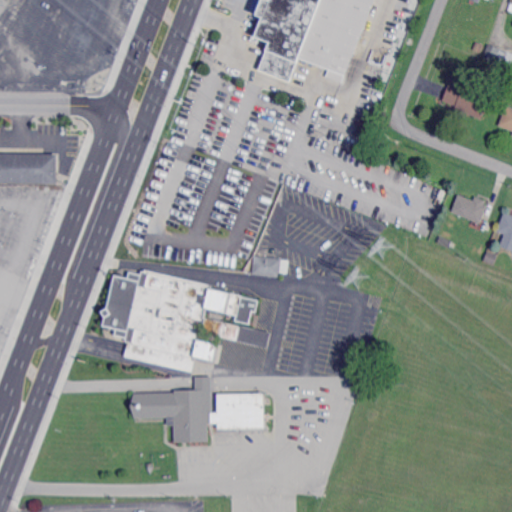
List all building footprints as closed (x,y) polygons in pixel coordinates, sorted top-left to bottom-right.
[(375,0),(343,84),(327,78),(330,70),(300,59),(291,83),(260,71),(270,43),(256,37),(263,18),(257,16),(263,0),(375,0)] [(482,52),(474,49),(477,41),(485,44),(482,52)] [(511,62),(510,67),(483,56),(488,43),(511,53),(511,62)] [(377,89),(364,84),(369,73),(382,79),(377,89)] [(468,85),(470,81),(483,86),(480,94),(491,98),(483,119),(456,109),(457,106),(444,101),(452,79),(468,85)] [(511,129),(500,125),(508,105),(511,106),(511,129)] [(57,184),(0,183),(0,154),(58,155),(57,184)] [(475,200),(476,195),(487,200),(485,205),(489,206),(482,223),(474,220),(472,226),(462,222),(464,216),(453,212),(460,194),(475,200)] [(511,214),(511,236),(498,231),(506,212),(511,214)] [(494,264),(484,260),(487,252),(497,256),(494,264)] [(281,277),(253,274),(256,255),(284,259),(281,277)] [(212,284),(211,287),(258,299),(256,311),(252,310),(249,323),(235,319),(236,314),(227,312),(225,311),(206,307),(205,316),(203,323),(201,330),(199,338),(218,343),(214,360),(195,356),(128,341),(125,340),(126,337),(115,334),(116,328),(102,325),(105,315),(102,310),(107,307),(114,274),(128,277),(129,270),(141,273),(142,270),(144,270),(145,268),(212,284)] [(201,330),(267,347),(271,331),(205,316),(203,323),(201,330)] [(128,341),(126,351),(125,355),(192,371),(193,367),(195,356),(128,341)] [(212,411),(218,411),(217,393),(263,392),(264,427),(218,428),(218,422),(207,422),(208,440),(174,441),(174,424),(167,424),(167,416),(134,417),(134,392),(174,391),(174,389),(195,388),(195,382),(195,375),(211,375),(211,383),(212,411)]
